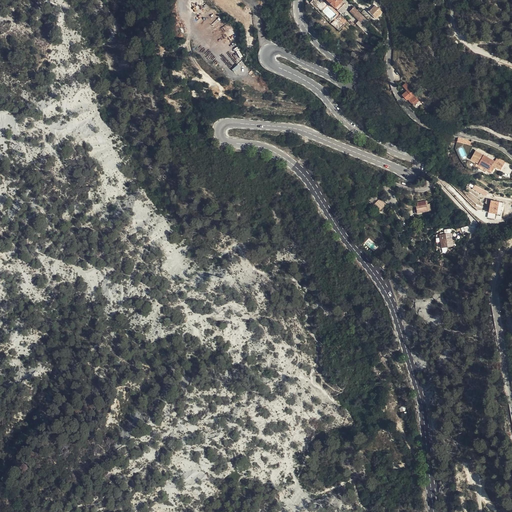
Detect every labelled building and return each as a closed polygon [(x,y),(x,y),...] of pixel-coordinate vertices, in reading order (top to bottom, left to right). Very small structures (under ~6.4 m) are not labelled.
[(320,0),(333,13),(342,4),(338,0),(320,0)] [(201,14),(210,9),(208,4),(199,8),(201,14)] [(380,15),(373,7),(367,13),(375,21),(380,15)] [(360,29),(366,22),(352,9),(348,13),(359,23),(357,26),(360,29)] [(351,29),(354,24),(349,19),(345,23),(351,29)] [(237,47),(234,48),(240,58),(243,57),(237,47)] [(238,64),(232,69),(236,74),(242,70),(238,64)] [(408,90),(411,93),(411,94),(414,90),(407,83),(404,86),(408,90)] [(413,105),(415,103),(417,100),(411,94),(411,93),(407,99),(409,100),(413,105)] [(495,164),(472,152),(467,162),(478,167),(477,170),(483,173),(485,169),(488,171),(490,166),(501,171),(503,166),(496,162),(495,164)] [(373,198),(379,191),(378,189),(371,196),(373,198)] [(382,206),(387,201),(385,199),(385,198),(381,194),(377,197),(379,199),(377,201),(382,206)] [(415,211),(427,208),(425,201),(415,204),(416,208),(414,208),(415,211)] [(496,203),(489,201),(487,212),(495,213),(496,203)] [(448,233),(436,234),(436,247),(442,247),(442,253),(445,253),(449,246),(453,246),(453,239),(449,239),(448,233)]
